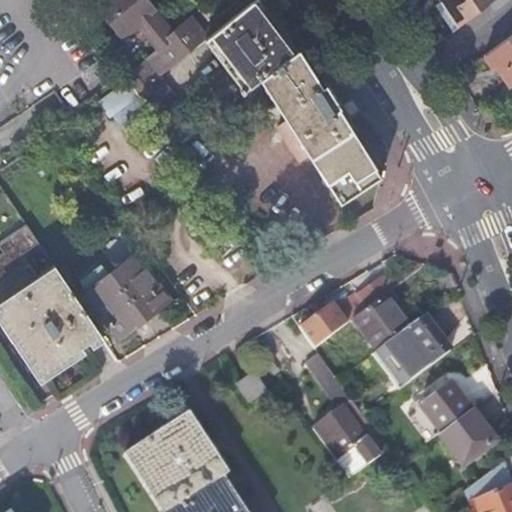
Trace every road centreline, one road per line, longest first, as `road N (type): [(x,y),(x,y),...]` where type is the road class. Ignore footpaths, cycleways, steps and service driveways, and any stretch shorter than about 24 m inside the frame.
road 1 (residential): [(467,184),(49,441)]
road 2 (residential): [(414,87),(511,14)]
road 3 (secondary): [(467,184),(511,296)]
